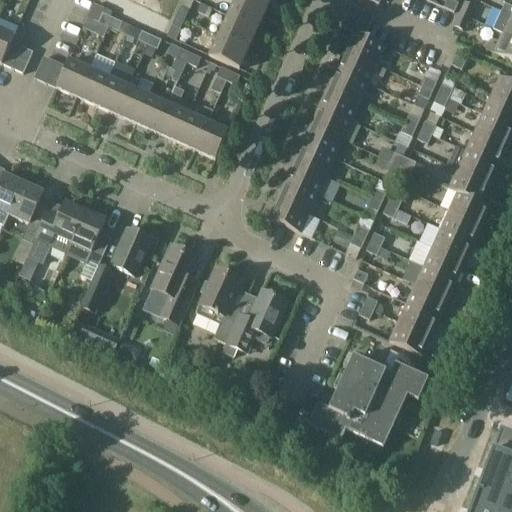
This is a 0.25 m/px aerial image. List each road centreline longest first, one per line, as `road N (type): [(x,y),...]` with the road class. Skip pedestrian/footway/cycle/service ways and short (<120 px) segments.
road 1 (residential): [(290,395),(338,288),(247,245),(219,218)]
road 2 (residential): [(322,0),(219,218)]
road 3 (residential): [(219,218),(8,127)]
road 4 (unclassified): [(430,511),(511,326)]
road 5 (primary): [(174,469),(0,381)]
road 6 (residential): [(8,127),(64,0)]
